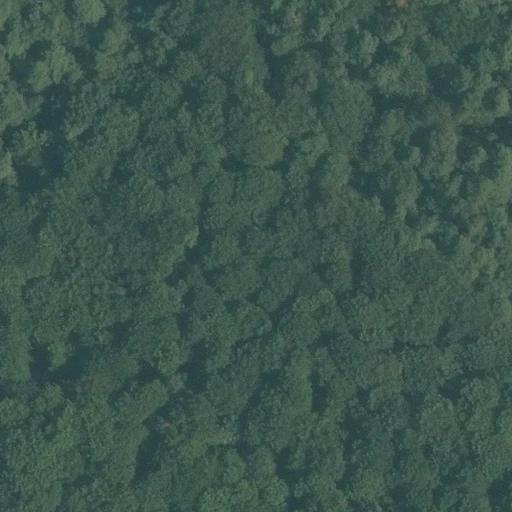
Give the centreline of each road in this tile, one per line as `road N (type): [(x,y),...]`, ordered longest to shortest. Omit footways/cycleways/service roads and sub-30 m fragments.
road 1 (track): [(0,204),(42,185),(116,119),(199,0)]
road 2 (unclassified): [(0,439),(193,511)]
